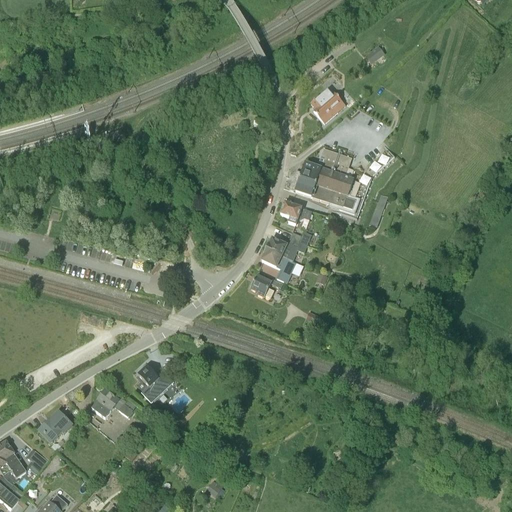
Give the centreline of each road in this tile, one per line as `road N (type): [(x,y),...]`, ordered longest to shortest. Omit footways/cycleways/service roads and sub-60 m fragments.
road 1 (unclassified): [(0,432),(207,299),(258,237),(280,170),(281,104),(226,0)]
road 2 (track): [(149,340),(121,328),(6,388)]
